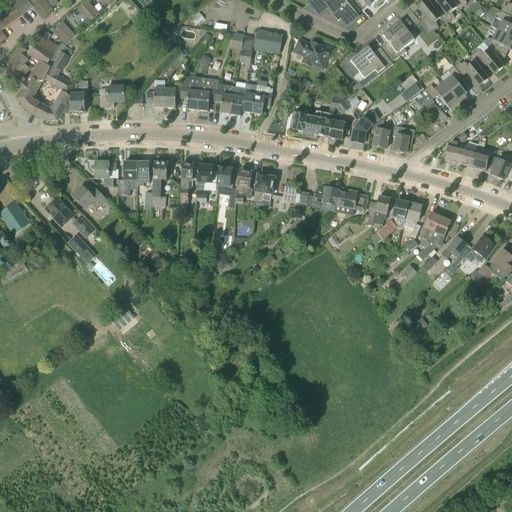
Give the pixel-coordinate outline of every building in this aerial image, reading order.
[(11,0),(11,1),(6,5),(8,7),(0,12),(0,27),(2,30),(22,17),(21,15),(32,7),(42,20),(53,11),(52,9),(59,4),(55,0),(11,0)] [(116,0),(98,0),(106,9),(117,1),(116,0)] [(313,0),(309,4),(319,16),(327,9),(329,7),(339,20),(340,20),(341,19),(347,27),(359,17),(348,3),(345,0),(332,0),(327,4),(323,0),(313,0)] [(370,8),(373,5),(378,1),(378,2),(380,0),(353,0),(363,10),(362,8),(366,5),(367,6),(367,5),(370,8)] [(441,18),(439,15),(427,0),(417,8),(425,17),(420,22),(429,33),(433,30),(434,32),(439,28),(436,22),(441,18)] [(457,8),(451,1),(450,0),(434,0),(443,11),(439,15),(441,18),(447,25),(455,18),(452,12),(457,8)] [(452,0),(451,1),(457,8),(459,11),(467,4),(465,0),(452,0)] [(89,24),(99,15),(87,1),(77,9),(89,24)] [(511,4),(508,4),(506,7),(504,6),(501,12),(511,18),(511,17),(511,4)] [(511,26),(508,24),(511,18),(501,12),(497,19),(502,22),(498,31),(511,38),(511,26)] [(196,25),(204,19),(201,15),(193,21),(196,25)] [(66,46),(76,37),(63,22),(53,31),(66,46)] [(405,54),(407,53),(403,49),(415,40),(400,22),(383,36),(388,43),(382,48),(393,62),(405,53),(405,54)] [(263,52),(267,33),(258,31),(255,50),(263,52)] [(511,38),(498,31),(492,41),(487,38),(484,44),(489,50),(492,53),(494,52),(498,44),(511,51),(511,38)] [(267,33),(263,52),(280,55),(284,36),(267,33)] [(211,38),(207,34),(203,40),(207,43),(211,38)] [(61,51),(66,47),(63,44),(59,47),(42,35),(29,54),(42,63),(29,82),(17,72),(27,59),(22,55),(26,50),(21,45),(5,63),(10,66),(4,75),(10,80),(23,92),(18,98),(27,110),(33,113),(38,104),(41,98),(34,94),(40,83),(43,82),(44,79),(61,51)] [(230,49),(242,51),(245,36),(235,35),(230,49)] [(183,45),(175,37),(169,43),(176,52),(183,45)] [(311,47),(310,47),(300,43),(295,53),(306,58),(303,64),(311,67),(312,65),(323,70),(328,58),(330,58),(333,51),(326,48),(325,50),(312,44),(311,47)] [(61,114),(73,93),(72,93),(73,83),(58,76),(70,56),(70,57),(73,51),(66,47),(61,51),(44,79),(63,89),(51,111),(45,108),(40,118),(45,120),(57,121),(61,114)] [(373,54),(368,47),(350,61),(365,79),(375,71),(378,74),(391,64),(380,49),(373,54)] [(504,68),(492,53),(489,50),(484,54),(479,50),(470,57),(474,62),(478,67),(484,63),(494,75),(504,68)] [(253,53),(242,51),(239,64),(250,66),(253,53)] [(489,80),(478,67),(474,62),(469,66),(464,62),(461,65),(460,63),(454,67),(462,77),(467,73),(479,87),(489,80)] [(456,82),(462,77),(454,67),(448,72),(452,77),(444,84),(459,103),(466,97),(465,96),(467,94),(456,82)] [(200,85),(203,79),(201,79),(202,79),(189,77),(183,83),(183,86),(182,99),(188,100),(187,110),(197,111),(199,92),(200,85)] [(306,91),(311,84),(305,79),(303,78),(297,85),(306,91)] [(217,87),(218,85),(219,81),(203,79),(200,85),(199,92),(197,111),(208,113),(209,102),(215,102),(217,90),(217,87)] [(73,93),(61,114),(71,114),(71,112),(85,113),(85,106),(88,106),(89,82),(82,81),(82,84),(79,84),(79,87),(78,88),(78,94),(73,93)] [(255,96),(257,86),(247,84),(246,90),(244,99),(242,113),(252,115),(255,96)] [(416,84),(410,89),(415,95),(421,90),(416,84)] [(452,109),(459,103),(444,84),(435,90),(431,86),(425,90),(433,100),(439,96),(449,108),(451,107),(452,109)] [(233,97),(235,88),(218,85),(217,87),(217,90),(215,102),(221,103),(219,114),(230,116),(233,97)] [(182,99),(183,86),(176,86),(176,90),(165,89),(164,109),(176,109),(176,99),(182,99)] [(255,96),(252,115),(262,117),(264,106),(270,107),(273,94),(270,94),(271,88),(257,86),(255,96)] [(100,109),(115,108),(115,103),(125,103),(125,94),(124,87),(107,88),(107,90),(100,90),(100,109)] [(244,99),(246,90),(235,88),(233,97),(230,116),(241,118),(242,113),(244,99)] [(164,109),(165,89),(154,89),(154,93),(147,93),(147,102),(147,104),(153,104),(153,108),(164,109)] [(352,97),(345,102),(347,105),(356,98),(364,92),(361,89),(357,93),(352,97)] [(422,110),(434,102),(426,93),(415,100),(422,110)] [(143,105),(143,96),(141,96),(133,104),(143,105)] [(337,109),(345,102),(332,99),(331,108),(336,109),(337,109)] [(345,102),(337,109),(342,116),(350,109),(345,102)] [(426,110),(431,116),(439,109),(433,103),(426,110)] [(305,134),(308,116),(301,115),(301,111),(297,110),(296,114),(293,113),(292,121),(294,122),(292,131),(305,134)] [(364,118),(362,120),(359,118),(353,126),(356,128),(354,132),(352,142),(363,145),(365,134),(373,124),(380,120),(379,119),(378,120),(373,113),(374,112),(374,111),(364,118)] [(318,136),(322,113),(316,112),(315,118),(308,116),(305,134),(318,136)] [(449,120),(442,112),(438,116),(444,123),(449,120)] [(329,138),(332,122),(333,116),(322,113),(318,136),(329,138)] [(386,150),(390,133),(383,131),(385,119),(373,127),(371,136),(375,136),(373,147),(386,150)] [(332,122),(329,138),(342,141),(346,121),(340,120),(339,123),(332,122)] [(411,147),(413,139),(414,131),(396,127),(395,128),(393,137),(396,138),(394,151),(406,154),(408,147),(411,147)] [(458,165),(462,149),(473,140),(469,136),(473,132),(470,129),(448,146),(445,162),(458,165)] [(471,162),(474,153),(462,149),(458,165),(473,170),(475,163),(471,162)] [(485,175),(489,157),(474,153),(471,162),(475,163),(473,170),(485,175)] [(511,163),(510,166),(489,157),(485,175),(504,181),(505,178),(511,180),(511,163)] [(113,188),(113,178),(119,178),(119,170),(117,170),(117,163),(109,163),(95,163),(95,180),(104,180),(104,188),(113,188)] [(138,181),(138,163),(124,163),(124,181),(118,181),(118,197),(130,197),(130,181),(138,181)] [(138,163),(138,181),(138,188),(144,188),(145,184),(150,184),(150,163),(138,163)] [(153,194),(153,207),(166,208),(166,199),(161,199),(162,181),(167,181),(168,164),(154,163),(153,194)] [(193,182),(194,165),(183,164),(181,200),(180,215),(187,215),(188,201),(187,200),(188,191),(189,182),(193,182)] [(212,184),(214,167),(200,166),(198,185),(199,185),(199,189),(198,199),(198,202),(201,202),(201,204),(207,204),(208,192),(204,192),(206,183),(212,184)] [(231,197),(233,182),(231,181),(233,170),(219,168),(216,186),(225,187),(224,196),(231,197)] [(250,190),(253,173),(240,171),(237,191),(243,192),(243,189),(250,190)] [(266,177),(265,175),(262,174),(260,176),(259,176),(254,199),(263,201),(270,202),(273,190),(275,179),(268,178),(268,177),(266,177)] [(97,211),(107,201),(95,188),(90,193),(83,187),(72,197),(86,211),(92,205),(97,211)] [(294,203),(297,189),(285,187),(283,201),(294,203)] [(334,212),(338,193),(339,191),(326,188),(324,197),(314,195),(313,202),(323,203),(323,204),(322,210),(334,212)] [(338,193),(334,212),(353,216),(354,210),(365,212),(368,197),(357,195),(358,193),(349,191),(348,195),(338,193)] [(307,205),(309,194),(301,192),(299,204),(307,205)] [(387,215),(391,200),(379,197),(377,204),(372,203),(367,225),(372,226),(373,224),(383,226),(384,220),(385,220),(387,215)] [(44,210),(62,229),(70,222),(74,218),(75,217),(57,198),(44,210)] [(376,245),(382,241),(397,228),(403,230),(404,227),(410,204),(397,201),(392,222),(377,234),(371,239),(376,245)] [(34,228),(30,224),(16,203),(0,213),(0,215),(16,238),(17,237),(18,239),(34,228)] [(410,204),(404,227),(414,229),(411,236),(416,238),(421,227),(416,225),(417,222),(419,223),(422,207),(410,204)] [(439,226),(442,218),(431,213),(421,239),(423,240),(420,247),(425,249),(428,247),(431,241),(434,233),(438,225),(439,226)] [(74,218),(70,222),(86,239),(94,232),(80,217),(76,221),(74,218)] [(291,225),(298,231),(304,224),(297,218),(291,225)] [(428,247),(425,249),(417,256),(422,262),(438,247),(438,246),(441,247),(451,223),(442,218),(439,226),(438,225),(434,233),(431,241),(428,247)] [(455,235),(459,226),(455,224),(451,233),(455,235)] [(293,227),(280,237),(283,240),(296,230),(293,227)] [(89,248),(77,236),(69,243),(81,256),(89,248)] [(454,264),(452,266),(457,269),(462,262),(464,264),(466,260),(472,264),(475,259),(482,264),(484,260),(485,260),(495,245),(484,237),(481,241),(480,240),(473,250),(467,246),(458,259),(454,264)] [(245,239),(235,239),(235,248),(245,240),(245,239)] [(458,259),(467,246),(457,239),(453,245),(452,245),(447,251),(446,250),(441,257),(448,261),(452,255),(457,259),(452,266),(454,264),(458,259)] [(407,255),(418,246),(414,241),(403,250),(407,255)] [(511,270),(511,268),(508,265),(511,259),(511,258),(503,251),(489,268),(484,265),(478,272),(476,271),(471,276),(480,283),(484,277),(487,280),(492,274),(502,281),(508,276),(511,270)] [(162,259),(155,253),(148,259),(155,266),(162,259)] [(265,270),(276,261),(270,255),(260,263),(265,270)] [(427,273),(438,262),(433,257),(422,268),(427,273)] [(229,266),(222,258),(216,264),(222,272),(229,266)] [(408,281),(417,273),(411,266),(402,275),(404,277),(408,281)] [(420,307),(423,305),(422,301),(420,299),(416,299),(414,302),(414,305),(417,308),(420,307)] [(127,332),(138,320),(129,312),(118,324),(127,332)] [(428,327),(422,319),(418,321),(423,330),(428,327)]
